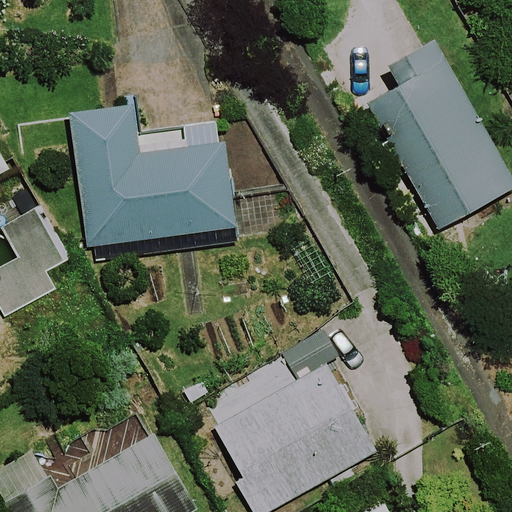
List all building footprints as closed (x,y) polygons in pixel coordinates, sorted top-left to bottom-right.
[(511,187),(511,172),(434,36),(388,63),(399,83),(366,102),(439,229),(511,187)] [(139,131),(135,101),(68,109),(87,246),(170,235),(171,248),(240,239),(226,139),(218,140),(216,120),(139,131)] [(0,172),(9,168),(0,151),(0,172)] [(264,511),(376,449),(326,361),(213,425),(243,477),(235,482),(252,511),(264,511)] [(189,511),(196,508),(153,432),(58,485),(51,473),(1,501),(7,511),(189,511)] [(390,511),(384,501),(363,511),(390,511)]
